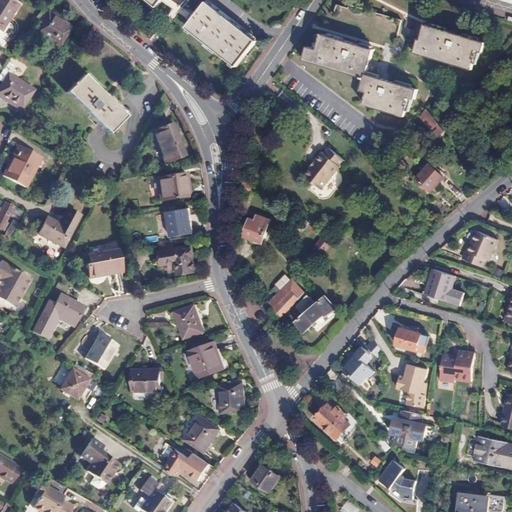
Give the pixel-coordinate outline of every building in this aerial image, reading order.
[(0,0),(0,30),(17,4),(11,0),(0,0)] [(184,8),(190,0),(165,0),(186,16),(188,12),(184,8)] [(255,40),(207,1),(186,27),(235,66),(255,40)] [(347,10),(335,8),(332,20),(396,37),(401,20),(348,6),(347,10)] [(72,28),(43,8),(40,12),(35,19),(41,23),(34,32),(58,49),(72,28)] [(485,40),(424,24),(420,39),(417,38),(413,53),(471,68),(474,57),(472,56),(474,48),(482,50),(485,40)] [(98,35),(90,29),(85,36),(93,42),(98,35)] [(363,46),(310,32),(308,41),(314,43),(312,50),(297,46),(293,59),(355,76),(352,87),(357,88),(353,105),(405,119),(408,108),(405,106),(408,99),(415,100),(418,90),(356,74),(363,46)] [(10,57),(0,72),(0,75),(4,77),(0,82),(0,95),(21,109),(35,88),(10,72),(17,62),(10,57)] [(124,117),(84,75),(66,93),(106,135),(124,117)] [(427,111),(422,119),(434,132),(438,128),(436,126),(439,124),(427,111)] [(150,129),(152,135),(157,148),(162,162),(182,154),(170,122),(150,129)] [(157,148),(152,135),(146,140),(150,151),(157,148)] [(14,168),(23,151),(20,149),(11,166),(14,168)] [(40,161),(23,151),(14,168),(11,166),(4,178),(25,190),(40,161)] [(347,164),(331,152),(326,158),(324,156),(318,164),(320,166),(314,174),(312,173),(307,180),(324,194),(347,164)] [(443,177),(431,167),(419,182),(431,191),(443,177)] [(183,173),(154,178),(158,200),(184,196),(182,182),(185,182),(183,173)] [(10,216),(15,208),(6,203),(0,213),(0,228),(2,230),(10,216)] [(81,213),(68,206),(60,222),(48,216),(39,231),(64,245),(81,213)] [(22,212),(15,208),(10,216),(18,221),(22,212)] [(187,209),(165,212),(170,236),(192,233),(187,209)] [(269,221),(257,217),(255,222),(250,221),(244,239),(262,245),(269,221)] [(303,222),(301,219),(295,225),(298,228),(303,222)] [(501,242),(481,233),(475,247),(473,246),(466,261),(486,270),(489,262),(492,263),(501,242)] [(328,245),(320,239),(312,248),(319,254),(328,245)] [(193,247),(162,251),(164,265),(178,263),(179,274),(197,272),(193,247)] [(117,249),(89,254),(91,262),(86,263),(88,276),(122,270),(117,249)] [(0,298),(13,306),(25,283),(28,277),(0,262),(0,298)] [(450,302),(457,278),(435,272),(428,296),(450,302)] [(281,318),(304,294),(291,281),(291,282),(283,275),(273,287),(275,288),(272,292),(278,297),(270,305),(276,310),(274,312),(281,318)] [(84,307),(60,294),(54,304),(48,301),(31,330),(46,338),(57,319),(72,327),(84,307)] [(308,297),(299,308),(307,316),(299,324),(308,333),(325,315),(329,319),(338,308),(325,296),(317,305),(308,297)] [(192,306),(174,312),(184,338),(204,331),(199,318),(197,319),(192,306)] [(286,316),(293,325),(303,316),(296,307),(286,316)] [(11,326),(3,337),(15,345),(22,334),(11,326)] [(431,337),(402,330),(399,345),(420,350),(421,344),(428,346),(431,337)] [(117,344),(98,333),(84,357),(103,368),(117,344)] [(216,341),(190,351),(199,377),(222,369),(216,352),(219,351),(216,341)] [(365,390),(378,374),(369,366),(375,358),(362,347),(342,370),(365,390)] [(199,377),(190,351),(185,353),(194,380),(199,377)] [(461,358),(446,356),(442,382),(457,385),(458,382),(474,384),(478,355),(462,353),(461,358)] [(91,373),(76,364),(73,370),(88,379),(91,373)] [(407,406),(423,409),(431,370),(407,365),(405,376),(400,375),(398,390),(409,392),(407,406)] [(88,379),(73,370),(72,369),(59,390),(77,400),(89,380),(88,379)] [(160,370),(130,369),(130,390),(160,391),(160,370)] [(243,383),(218,385),(220,413),(245,412),(243,383)] [(333,401),(331,404),(335,408),(337,410),(340,407),(333,401)] [(343,443),(361,423),(357,419),(354,417),(350,413),(349,414),(340,406),(340,407),(337,410),(335,408),(331,404),(317,418),(343,443)] [(423,424),(425,415),(403,410),(401,419),(398,418),(397,422),(393,421),(392,429),(396,430),(395,435),(397,435),(395,444),(405,446),(404,450),(412,452),(413,448),(417,449),(419,440),(422,441),(423,436),(427,437),(429,429),(425,428),(426,424),(423,424)] [(221,428),(200,414),(184,439),(205,453),(221,428)] [(90,437),(85,444),(117,464),(119,461),(100,448),(102,445),(90,437)] [(389,454),(394,447),(384,437),(378,443),(389,454)] [(481,437),(481,441),(483,442),(484,445),(483,455),(479,458),(477,457),(476,462),(486,464),(487,461),(497,463),(497,466),(507,468),(507,466),(511,466),(511,445),(511,446),(511,443),(501,441),(501,444),(491,441),(491,439),(481,437)] [(117,464),(85,444),(79,453),(91,461),(89,465),(108,478),(117,464)] [(210,464),(194,453),(190,458),(177,449),(164,467),(166,469),(178,476),(183,469),(199,481),(210,464)] [(20,465),(0,453),(0,473),(10,480),(20,465)] [(395,460),(381,480),(393,488),(394,487),(401,492),(404,492),(403,497),(415,499),(418,480),(406,478),(402,475),(407,468),(395,460)] [(261,464),(250,480),(267,491),(278,475),(261,464)] [(108,478),(89,465),(86,469),(93,473),(105,481),(106,481),(108,478)] [(105,481),(93,473),(89,481),(97,486),(105,481)] [(67,485),(55,478),(49,475),(44,482),(39,479),(32,491),(37,493),(31,503),(45,511),(66,511),(71,504),(60,498),(67,485)] [(153,491),(146,502),(162,511),(170,501),(153,491)] [(463,497),(461,511),(489,511),(490,511),(494,511),(508,511),(510,499),(484,495),(483,499),(463,497)] [(162,511),(146,502),(145,502),(140,499),(133,509),(137,511),(138,511),(140,510),(143,511),(162,511)] [(341,511),(357,511),(360,508),(348,499),(340,511),(341,511)] [(245,511),(233,502),(225,511),(245,511)]
